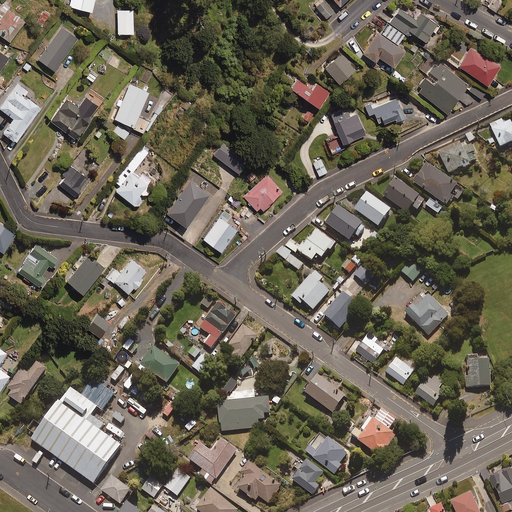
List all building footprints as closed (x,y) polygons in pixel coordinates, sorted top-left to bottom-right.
[(92,0),(69,0),(68,6),(90,11),(92,0)] [(320,13),(316,17),(321,22),(332,13),(324,3),(316,9),(320,13)] [(25,20),(8,8),(0,19),(0,33),(10,41),(25,20)] [(396,45),(404,33),(407,35),(410,32),(423,42),(436,24),(420,13),(415,20),(398,8),(381,34),(396,45)] [(130,9),(116,10),(117,33),(131,33),(130,9)] [(78,37),(61,25),(47,45),(46,44),(37,57),(55,70),(78,37)] [(404,51),(377,32),(362,53),(374,62),(378,57),(392,67),(404,51)] [(499,67),(470,47),(457,66),(486,86),(499,67)] [(0,69),(9,56),(0,49),(0,69)] [(356,67),(342,51),(323,67),(337,84),(356,67)] [(467,85),(439,63),(430,74),(437,79),(432,85),(424,79),(415,89),(445,113),(467,85)] [(98,74),(91,70),(86,78),(93,82),(98,74)] [(310,89),(296,78),(289,88),(317,108),(328,93),(314,83),(310,89)] [(28,91),(17,83),(0,107),(0,108),(14,118),(3,132),(16,141),(41,106),(25,95),(28,91)] [(149,91),(130,83),(114,118),(117,119),(111,132),(125,138),(130,126),(144,132),(150,120),(139,115),(149,91)] [(484,94),(472,85),(469,90),(480,99),(484,94)] [(364,104),(369,116),(373,114),(378,126),(393,120),(393,121),(404,117),(393,92),(364,104)] [(98,104),(86,96),(79,107),(66,98),(51,121),(76,137),(98,104)] [(350,115),(348,110),(341,113),(340,111),(329,116),(336,134),(324,140),(329,154),(344,148),(342,144),(364,135),(355,113),(350,115)] [(503,123),(502,119),(489,125),(500,149),(511,143),(511,124),(510,120),(503,123)] [(472,131),(465,135),(471,145),(478,140),(472,131)] [(247,160),(223,141),(213,155),(237,173),(247,160)] [(463,150),(459,142),(438,152),(448,174),(477,160),(470,146),(463,150)] [(151,148),(145,143),(114,182),(119,186),(115,191),(135,207),(149,189),(145,186),(150,179),(141,172),(138,176),(132,172),(151,148)] [(327,173),(321,159),(313,163),(319,176),(327,173)] [(463,192),(426,165),(413,183),(446,207),(452,197),(457,201),(463,192)] [(88,178),(72,167),(60,185),(76,196),(88,178)] [(242,196),(256,211),(258,208),(260,210),(281,191),(265,174),(242,196)] [(207,195),(187,181),(164,213),(184,227),(207,195)] [(418,198),(394,181),(383,197),(406,214),(418,198)] [(390,211),(366,194),(354,211),(378,228),(390,211)] [(450,215),(429,201),(426,206),(446,220),(450,215)] [(361,225),(338,208),(325,225),(349,242),(361,225)] [(230,215),(223,210),(202,239),(219,252),(236,229),(225,222),(230,215)] [(0,248),(3,251),(16,234),(0,222),(0,248)] [(335,245),(315,230),(298,253),(311,263),(316,256),(321,260),(328,251),(330,252),(335,245)] [(380,237),(374,232),(368,240),(375,244),(380,237)] [(59,260),(36,244),(18,271),(41,287),(46,278),(42,275),(49,264),(54,267),(59,260)] [(304,264),(282,247),(276,254),(298,271),(304,264)] [(103,268),(87,255),(67,280),(83,293),(103,268)] [(148,272),(130,258),(118,272),(115,269),(109,277),(130,295),(148,272)] [(356,266),(348,260),(342,268),(349,274),(356,266)] [(422,272),(411,262),(401,272),(412,282),(422,272)] [(372,278),(361,268),(354,275),(365,286),(372,278)] [(322,278),(315,272),(292,298),(300,305),(302,303),(312,312),(329,293),(318,284),(322,278)] [(419,289),(428,278),(423,274),(414,284),(419,289)] [(359,309),(344,295),(324,317),(339,331),(359,309)] [(425,298),(422,295),(405,313),(428,336),(449,315),(429,295),(425,298)] [(201,304),(210,310),(204,318),(201,316),(195,325),(211,336),(206,344),(213,349),(223,334),(225,334),(237,316),(216,301),(214,303),(205,297),(201,304)] [(12,305),(1,299),(0,300),(0,306),(12,308),(12,305)] [(110,323),(98,314),(87,328),(100,337),(110,323)] [(257,337),(243,326),(227,348),(233,352),(230,357),(238,363),(257,337)] [(387,347),(368,334),(355,353),(373,365),(383,350),(389,354),(399,339),(394,336),(387,347)] [(273,355),(271,341),(264,343),(266,356),(273,355)] [(181,366),(154,347),(138,369),(151,378),(154,374),(168,384),(181,366)] [(0,361),(6,353),(0,348),(0,388),(10,375),(0,367),(0,361)] [(212,362),(203,355),(193,368),(203,375),(212,362)] [(490,387),(489,355),(465,356),(466,388),(490,387)] [(414,371),(396,359),(386,373),(403,386),(414,371)] [(47,369),(36,361),(28,373),(21,368),(8,388),(13,392),(9,397),(22,406),(47,369)] [(428,376),(415,393),(433,406),(443,392),(439,389),(443,383),(434,377),(432,379),(428,376)] [(237,385),(228,377),(215,392),(225,400),(237,385)] [(345,396),(316,377),(304,395),(333,414),(345,396)] [(255,400),(254,392),(241,393),(242,401),(217,404),(220,432),(258,428),(257,421),(264,420),(264,415),(270,414),(268,398),(255,400)] [(60,400),(32,439),(94,483),(122,444),(60,400)] [(395,422),(380,411),(372,421),(370,419),(359,433),(356,431),(351,437),(379,458),(395,437),(388,432),(395,422)] [(194,424),(190,417),(180,423),(184,429),(194,424)] [(347,455),(320,435),(305,454),(334,476),(341,467),(339,465),(347,455)] [(238,452),(222,440),(213,453),(202,445),(191,460),(208,473),(205,478),(214,485),(238,452)] [(323,475),(306,463),(292,482),(312,496),(319,487),(316,485),(323,475)] [(264,477),(247,465),(239,475),(244,479),(237,489),(255,502),(258,497),(268,504),(281,487),(265,475),(264,477)] [(191,478),(179,469),(166,488),(178,496),(191,478)] [(511,476),(510,471),(489,479),(493,492),(497,490),(504,511),(511,509),(511,476)] [(131,490),(113,477),(103,491),(121,505),(131,490)] [(164,486),(152,477),(142,489),(155,499),(164,486)] [(202,494),(207,498),(197,510),(200,511),(237,511),(239,510),(213,490),(211,493),(206,489),(202,494)] [(478,511),(471,494),(451,503),(455,511),(478,511)] [(141,511),(128,502),(120,511),(141,511)]
